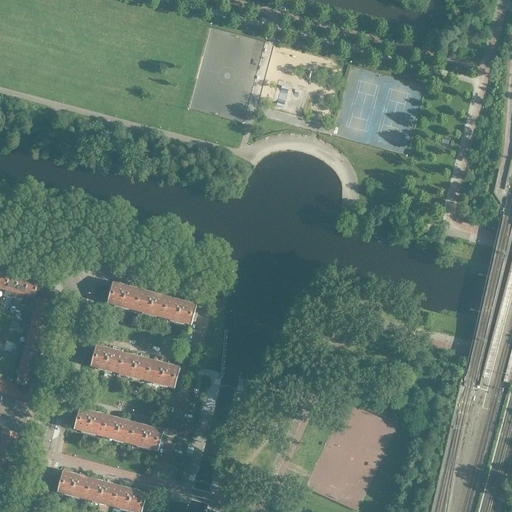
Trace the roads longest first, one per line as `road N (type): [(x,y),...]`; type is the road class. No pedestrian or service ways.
road 1 (residential): [(82,274),(116,271),(203,295),(149,511)]
road 2 (residential): [(47,423),(82,274)]
